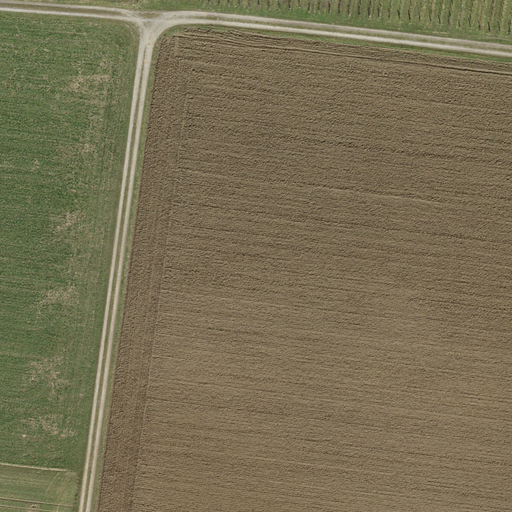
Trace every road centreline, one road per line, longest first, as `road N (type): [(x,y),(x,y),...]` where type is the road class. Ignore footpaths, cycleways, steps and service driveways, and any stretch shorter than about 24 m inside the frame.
road 1 (track): [(0,9),(511,53)]
road 2 (track): [(145,19),(79,511)]
